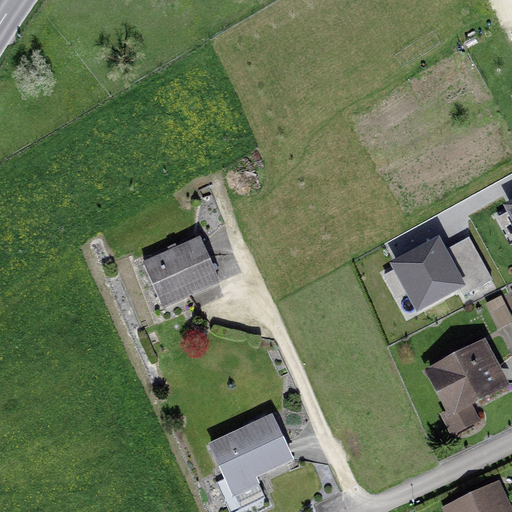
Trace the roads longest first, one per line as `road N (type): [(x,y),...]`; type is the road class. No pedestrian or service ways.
road 1 (residential): [(362,511),(218,188)]
road 2 (residential): [(382,511),(511,450)]
